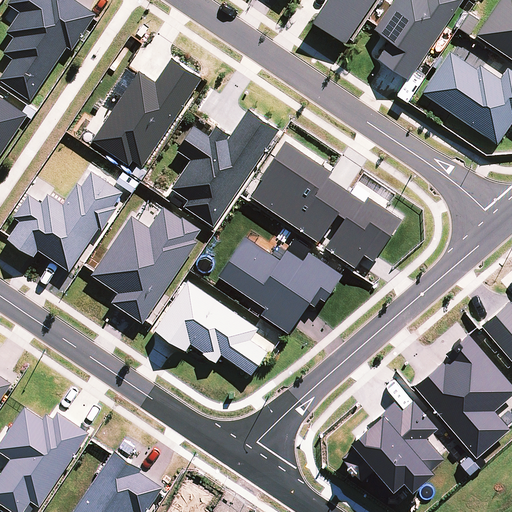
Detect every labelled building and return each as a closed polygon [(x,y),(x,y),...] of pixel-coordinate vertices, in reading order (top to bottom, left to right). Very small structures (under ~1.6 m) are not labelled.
[(94,19),(97,15),(75,0),(10,0),(8,4),(21,13),(8,32),(16,38),(5,53),(14,60),(0,80),(31,101),(68,48),(73,51),(94,19)] [(346,45),(376,0),(328,0),(313,23),(346,45)] [(463,0),(394,0),(377,26),(374,31),(390,42),(378,59),(410,80),(463,0)] [(511,0),(500,0),(476,35),(511,60),(511,0)] [(450,52),(422,93),(498,145),(511,124),(511,71),(508,69),(501,79),(481,65),(477,70),(450,52)] [(203,79),(172,58),(156,82),(140,71),(93,141),(130,165),(133,160),(143,167),(203,79)] [(0,157),(29,116),(0,96),(0,157)] [(212,220),(216,223),(280,131),(249,110),(230,137),(216,127),(210,136),(195,126),(178,151),(191,160),(172,188),(189,200),(185,207),(209,223),(212,220)] [(263,181),(252,197),(318,243),(319,242),(326,246),(324,247),(355,269),(365,255),(374,261),(403,220),(369,197),(372,194),(357,184),(351,193),(329,178),(333,173),(287,141),(261,179),(263,181)] [(70,272),(99,229),(103,231),(119,208),(115,206),(124,193),(92,171),(82,187),(78,184),(64,205),(48,194),(42,203),(29,195),(14,218),(20,222),(10,237),(8,239),(35,257),(39,251),(70,272)] [(149,222),(132,210),(92,269),(119,287),(113,296),(143,317),(199,236),(195,233),(202,223),(183,210),(181,212),(164,200),(149,222)] [(289,326),(309,296),(315,300),(321,291),(326,294),(343,268),(309,246),(304,254),(287,243),(280,253),(245,230),(218,270),(266,301),(262,308),(289,326)] [(188,274),(155,324),(186,345),(191,338),(204,346),(203,348),(216,356),(222,348),(252,368),(268,345),(251,333),(259,322),(188,274)] [(511,296),(510,294),(481,318),(483,321),(511,354),(511,296)] [(443,355),(415,379),(477,452),(511,423),(494,405),(511,389),(511,378),(470,329),(469,328),(446,347),(451,353),(445,358),(443,355)] [(0,396),(13,378),(0,368),(0,396)] [(413,479),(445,452),(427,433),(439,423),(413,394),(402,403),(394,394),(352,428),(359,436),(342,451),(362,474),(379,460),(394,479),(405,470),(413,479)] [(32,495),(40,500),(90,427),(57,405),(53,411),(47,407),(44,412),(26,400),(0,437),(0,444),(11,452),(0,469),(0,496),(21,510),(32,495)] [(143,462),(115,443),(112,448),(67,511),(129,511),(134,504),(143,510),(159,487),(163,481),(141,466),(143,462)]
